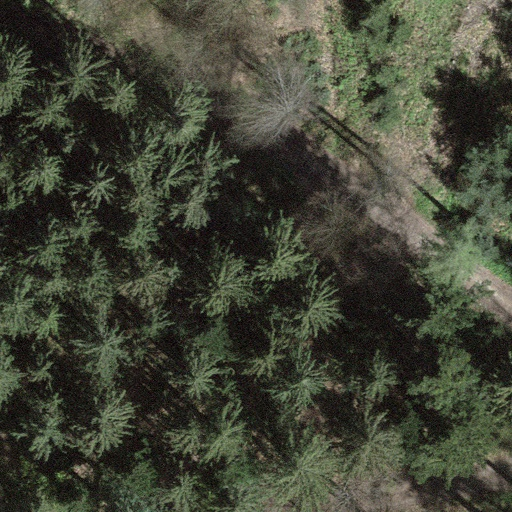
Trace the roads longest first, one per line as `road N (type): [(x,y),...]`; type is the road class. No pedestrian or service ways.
road 1 (track): [(511,317),(308,154),(127,59),(0,32)]
road 2 (track): [(511,468),(309,511)]
